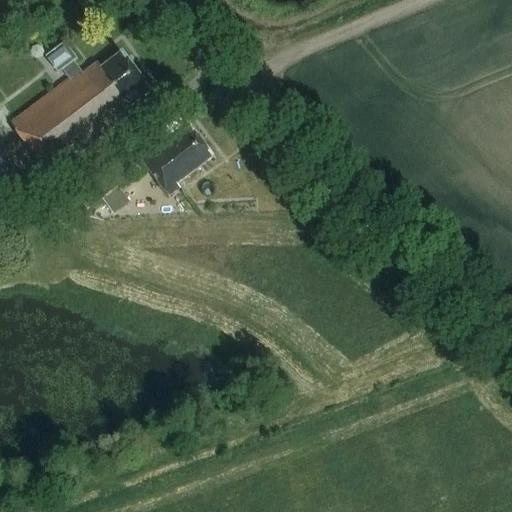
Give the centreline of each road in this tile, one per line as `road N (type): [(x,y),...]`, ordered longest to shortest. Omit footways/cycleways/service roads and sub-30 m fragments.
road 1 (tertiary): [(511,346),(371,222),(167,0)]
road 2 (track): [(238,85),(446,0)]
